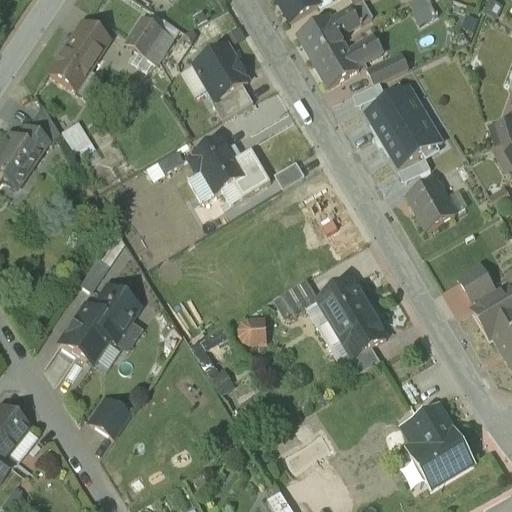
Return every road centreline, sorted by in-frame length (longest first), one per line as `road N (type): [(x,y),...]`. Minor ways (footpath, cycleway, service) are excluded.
road 1 (residential): [(254,0),(498,428)]
road 2 (residential): [(110,511),(0,329)]
